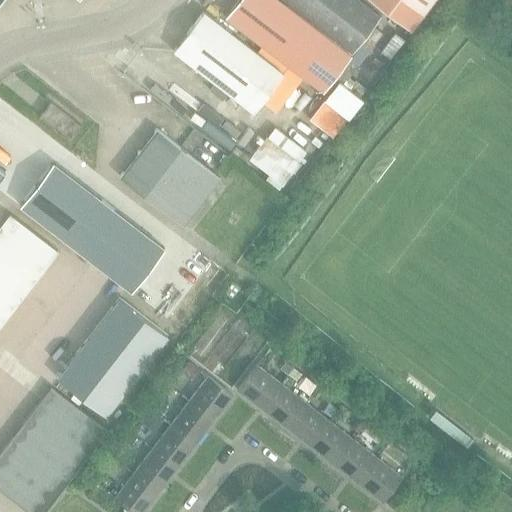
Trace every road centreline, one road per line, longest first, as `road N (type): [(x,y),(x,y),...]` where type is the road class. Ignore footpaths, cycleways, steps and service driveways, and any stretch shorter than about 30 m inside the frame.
road 1 (residential): [(334,511),(256,452),(229,460),(189,511)]
road 2 (unclassified): [(0,58),(13,48),(114,28),(159,0)]
